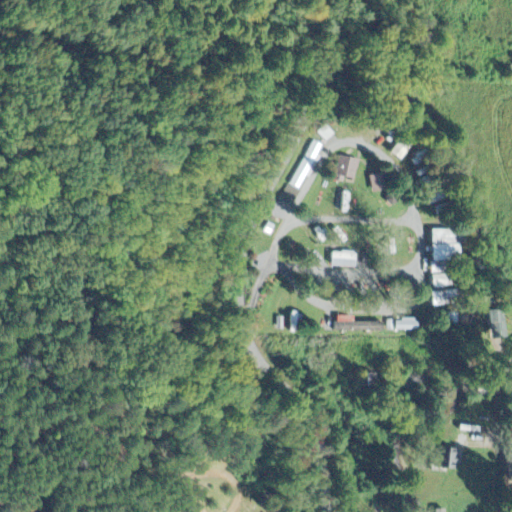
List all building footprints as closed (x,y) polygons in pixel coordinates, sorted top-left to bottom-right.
[(409,147),(397,141),(390,156),(401,162),(409,147)] [(283,201),(293,206),(321,147),(310,142),(283,201)] [(334,177),(352,181),(357,162),(338,157),(334,177)] [(371,194),(385,191),(381,175),(367,178),(371,194)] [(352,269),(352,254),(329,253),(328,268),(352,269)] [(446,288),(444,275),(428,277),(430,290),(446,288)] [(453,292),(427,293),(428,306),(454,304),(453,292)] [(465,314),(443,314),(443,327),(465,327),(465,314)] [(350,324),(350,318),(331,317),(331,332),(379,333),(379,324),(350,324)] [(385,331),(414,333),(415,322),(385,320),(385,331)] [(402,396),(422,381),(412,369),(392,384),(402,396)] [(431,470),(452,471),(453,451),(432,450),(431,470)]
